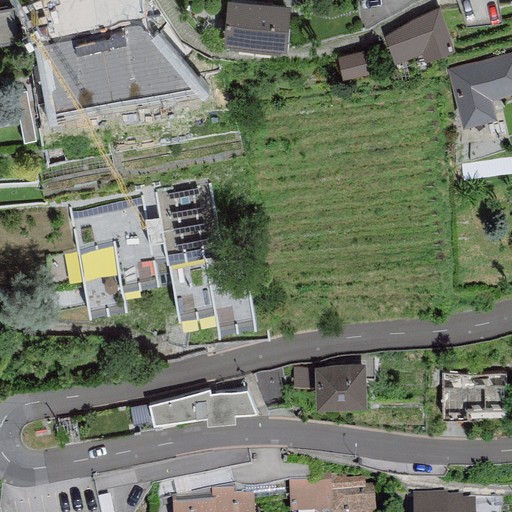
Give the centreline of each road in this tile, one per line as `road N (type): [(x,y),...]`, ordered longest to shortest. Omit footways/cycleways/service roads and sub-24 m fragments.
road 1 (secondary): [(0,423),(30,403),(335,337),(511,317)]
road 2 (secondary): [(511,451),(407,454),(239,434),(37,469),(15,466),(0,451)]
